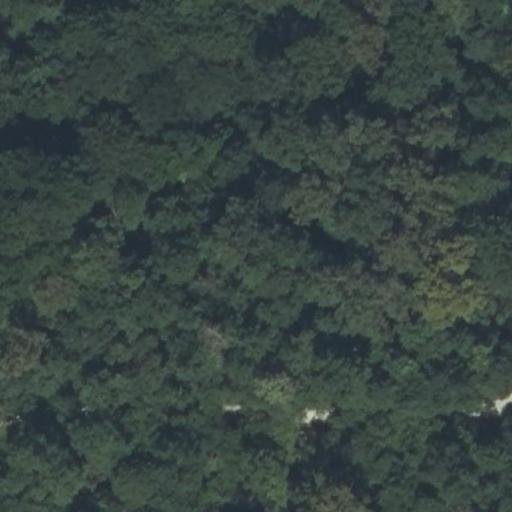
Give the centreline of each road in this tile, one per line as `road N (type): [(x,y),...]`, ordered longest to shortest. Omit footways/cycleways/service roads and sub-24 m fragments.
road 1 (track): [(311,418),(137,405),(0,426)]
road 2 (track): [(511,413),(424,425),(311,418)]
